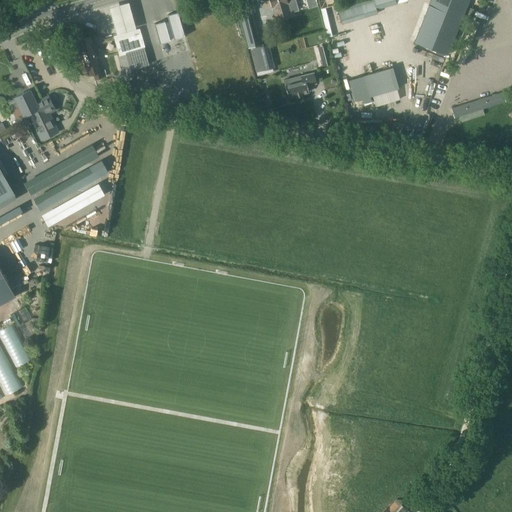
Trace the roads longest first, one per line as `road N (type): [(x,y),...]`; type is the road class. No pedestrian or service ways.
road 1 (residential): [(40,19),(75,82),(92,92),(511,171)]
road 2 (track): [(511,258),(457,448),(416,511)]
road 3 (unknown): [(499,0),(437,125)]
